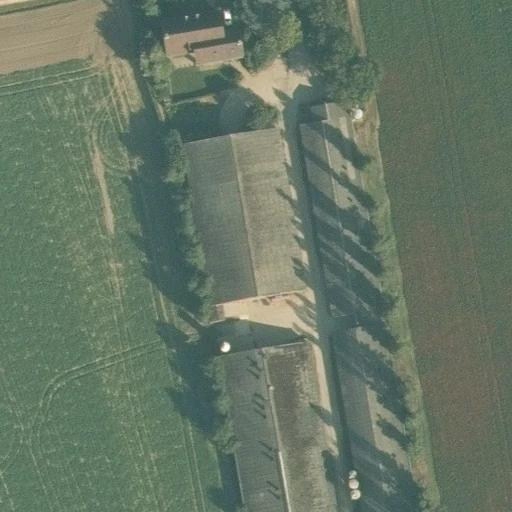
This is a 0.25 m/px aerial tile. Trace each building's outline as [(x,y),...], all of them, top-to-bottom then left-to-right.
[(242,58),(238,32),(222,34),(218,13),(161,23),(167,56),(193,51),(196,65),(208,64),(242,58)] [(300,127),(304,146),(328,286),(334,319),(354,315),(382,310),(350,123),(347,103),(311,109),(314,124),(300,127)] [(183,147),(209,309),(212,324),(226,322),(223,306),(305,292),(277,130),(183,147)] [(336,319),(338,331),(354,328),(352,316),(336,319)] [(416,511),(384,324),(356,329),(333,333),(362,511),(416,511)] [(338,511),(310,342),(302,344),(221,358),(247,511),(338,511)]
